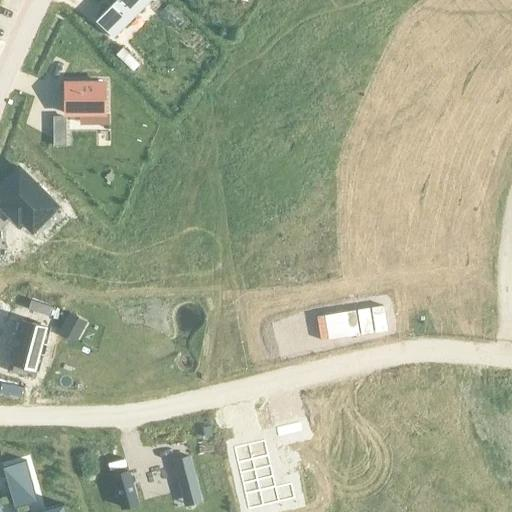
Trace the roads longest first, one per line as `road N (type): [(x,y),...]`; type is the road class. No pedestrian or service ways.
road 1 (residential): [(508,354),(407,352),(197,404),(0,417)]
road 2 (residential): [(511,217),(508,354)]
